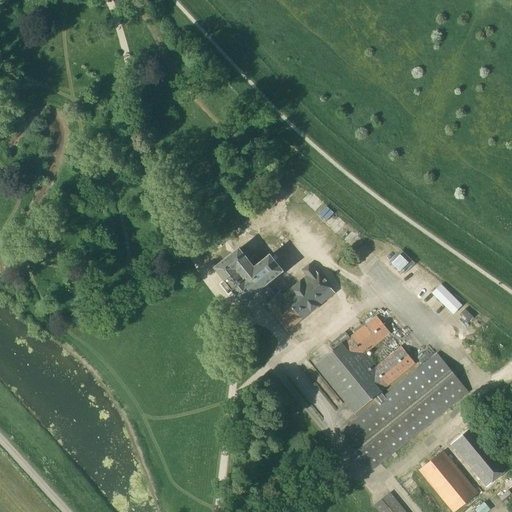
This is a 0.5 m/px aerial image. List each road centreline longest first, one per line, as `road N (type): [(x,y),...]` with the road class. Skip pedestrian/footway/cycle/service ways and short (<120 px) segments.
road 1 (unknown): [(344,465),(361,471),(408,456),(446,424),(472,382),(464,353),(445,334),(376,292)]
road 2 (unknown): [(217,511),(230,400),(242,382),(281,366)]
road 3 (unknown): [(376,292),(336,266),(284,214)]
road 4 (unknown): [(281,366),(317,330),(376,292)]
